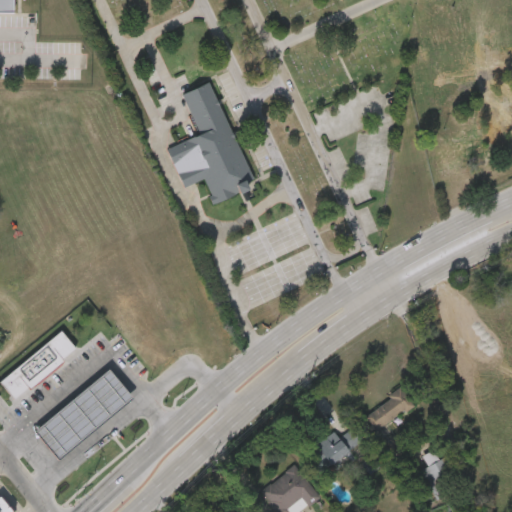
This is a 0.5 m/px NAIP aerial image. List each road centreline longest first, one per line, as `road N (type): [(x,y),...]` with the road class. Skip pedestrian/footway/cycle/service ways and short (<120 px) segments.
road 1 (secondary): [(133,511),(294,372),(398,298),(511,239)]
road 2 (secondary): [(383,272),(264,352),(153,450)]
road 3 (secondary): [(511,204),(383,272)]
